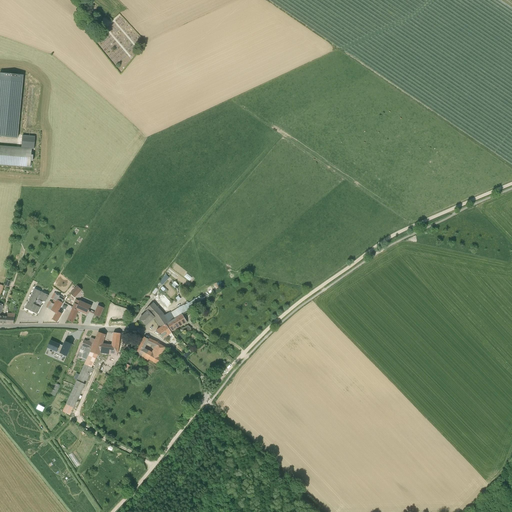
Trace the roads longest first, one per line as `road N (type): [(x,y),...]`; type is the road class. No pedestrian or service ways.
road 1 (track): [(511,183),(384,239),(283,314),(205,397)]
road 2 (residential): [(202,378),(142,331),(0,326)]
road 3 (track): [(319,511),(209,403)]
road 4 (track): [(205,397),(112,511)]
